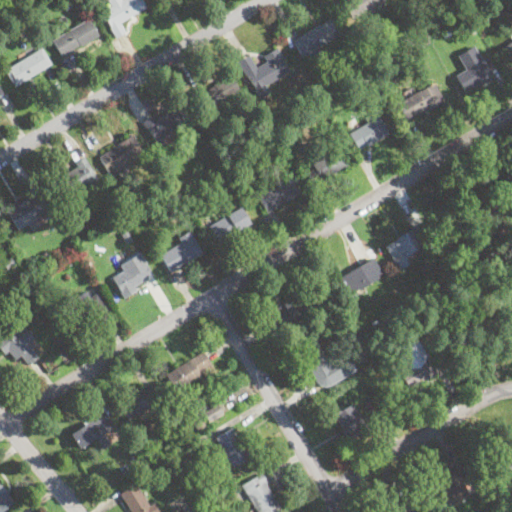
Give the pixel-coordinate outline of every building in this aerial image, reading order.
[(141,0),(146,7),(120,23),(125,32),(116,37),(101,11),(111,5),(107,0),(141,0)] [(382,0),(384,3),(379,7),(377,3),(353,18),(344,3),(349,0),(382,0)] [(63,57),(53,40),(89,19),(98,35),(63,57)] [(303,56),(294,41),(331,19),(339,34),(303,56)] [(476,31),(472,33),(468,27),(472,25),(476,31)] [(511,63),(511,64),(502,47),(511,41),(511,63)] [(473,47),(481,61),(484,60),(492,74),(466,88),(459,75),(467,70),(458,55),(473,47)] [(15,86),(6,70),(42,48),(52,64),(15,86)] [(277,48),(290,70),(257,90),(239,61),(249,55),(256,67),(267,61),(264,56),(277,48)] [(361,72),(353,76),(349,67),(357,63),(361,72)] [(219,114),(210,119),(197,97),(215,86),(214,85),(227,78),(236,94),(215,106),(219,114)] [(407,121),(397,105),(432,83),(442,99),(407,121)] [(181,105),(190,121),(163,138),(165,142),(159,146),(148,127),(147,128),(143,122),(153,116),(155,120),(181,105)] [(389,133),(368,146),(367,144),(359,149),(350,133),(379,116),(389,133)] [(113,177),(99,156),(133,135),(144,152),(131,160),(134,164),(113,177)] [(315,185),(307,172),(315,167),(312,162),(337,147),(347,165),(315,185)] [(100,183),(93,188),(90,182),(62,199),(52,182),(78,167),(76,162),(85,157),(100,183)] [(292,178),(301,194),(268,213),(254,189),(262,184),(267,192),(292,178)] [(196,191),(188,196),(183,188),(192,183),(196,191)] [(136,202),(129,207),(122,198),(130,193),(136,202)] [(47,211),(18,229),(7,212),(36,194),(47,211)] [(220,242),(209,225),(243,204),(253,221),(220,242)] [(410,263),(399,269),(385,246),(413,228),(424,246),(406,258),(410,263)] [(131,240),(126,243),(121,234),(126,231),(131,240)] [(171,271),(161,254),(182,242),(179,237),(189,231),(202,253),(171,271)] [(51,257),(46,260),(42,254),(47,251),(51,257)] [(137,291),(124,299),(120,292),(121,292),(113,277),(123,271),(120,265),(140,253),(153,275),(134,286),(137,291)] [(16,261),(7,268),(2,263),(11,255),(16,261)] [(383,275),(350,296),(339,278),(372,257),(383,275)] [(93,290),(96,295),(98,293),(108,310),(73,330),(63,313),(83,301),(81,297),(93,290)] [(281,327),(279,324),(269,330),(262,317),(297,296),(306,312),(281,327)] [(338,312),(332,315),(328,307),(334,303),(338,312)] [(0,338),(14,327),(39,357),(29,364),(22,355),(16,360),(9,351),(5,354),(0,347),(0,338)] [(416,338),(418,342),(420,341),(440,377),(432,382),(429,377),(410,388),(401,372),(407,369),(398,354),(400,352),(398,348),(416,338)] [(329,364),(345,355),(354,369),(326,386),(319,385),(315,381),(299,353),(316,343),(329,364)] [(69,351),(63,355),(59,348),(65,344),(69,351)] [(202,377),(177,392),(166,374),(203,351),(211,365),(199,372),(202,377)] [(128,420),(118,404),(149,384),(160,401),(128,420)] [(223,414),(210,422),(202,410),(215,402),(223,414)] [(348,439),(334,415),(351,405),(365,428),(348,439)] [(207,424),(197,430),(188,417),(199,411),(207,424)] [(80,448),(71,434),(106,412),(115,426),(80,448)] [(84,425),(81,422),(94,413),(97,416),(84,425)] [(236,436),(238,435),(250,456),(233,466),(216,437),(231,428),(236,436)] [(132,470),(125,475),(121,468),(128,464),(132,470)] [(470,494),(455,502),(441,477),(461,465),(469,479),(464,482),(470,494)] [(207,482),(200,486),(194,477),(202,473),(207,482)] [(280,511),(278,511),(259,511),(243,485),(262,474),(267,481),(264,483),(280,511)] [(224,484),(219,487),(216,482),(221,479),(224,484)] [(0,511),(0,485),(1,484),(10,495),(9,496),(14,502),(1,511),(0,511)] [(152,511),(132,511),(121,493),(136,484),(152,511)] [(414,511),(381,511),(405,495),(414,511)]
